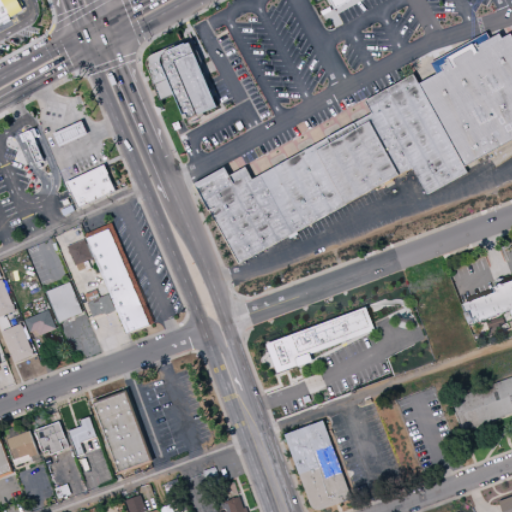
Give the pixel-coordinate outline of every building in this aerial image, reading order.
[(0,0),(0,25),(24,13),(17,0),(0,0)] [(327,0),(333,9),(350,0),(327,0)] [(511,33),(503,38),(500,33),(490,38),(487,32),(430,63),(436,74),(419,84),(466,168),(488,155),(511,141),(511,33)] [(188,119),(217,107),(190,40),(152,54),(148,57),(146,60),(146,64),(160,102),(174,95),(183,116),(186,115),(188,119)] [(466,168),(419,84),(414,74),(388,88),(364,101),(371,114),(343,129),(260,175),(293,234),(413,168),(427,195),(468,172),(466,168)] [(51,134),(82,120),(88,135),(58,148),(51,134)] [(35,163),(29,147),(26,149),(20,134),(33,128),(39,143),(37,144),(43,160),(35,163)] [(511,141),(488,155),(496,168),(511,157),(511,141)] [(104,164),(109,174),(108,174),(116,191),(78,208),(71,192),(69,192),(65,182),(104,164)] [(260,175),(253,179),(246,167),(229,176),(224,167),(193,184),(237,265),(293,234),(260,175)] [(126,335),(154,323),(151,315),(145,301),(140,288),(135,276),(127,258),(119,239),(115,227),(112,222),(84,234),(126,335)] [(85,241),(79,226),(61,234),(67,249),(68,248),(85,241)] [(85,241),(96,267),(79,274),(70,254),(69,255),(68,251),(69,250),(68,248),(85,241)] [(101,276),(104,284),(86,292),(83,284),(101,276)] [(0,279),(2,279),(3,283),(4,282),(5,286),(12,305),(13,304),(15,308),(14,308),(15,311),(0,317),(0,279)] [(463,305),(470,302),(471,303),(473,302),(473,301),(486,296),(487,297),(489,296),(488,295),(495,293),(494,288),(511,281),(511,316),(510,311),(500,315),(500,314),(498,314),(498,315),(485,320),(484,320),(482,320),(482,321),(474,324),(474,323),(469,325),(465,314),(466,314),(463,305)] [(83,313),(70,282),(45,292),(58,323),(83,313)] [(108,294),(115,311),(106,315),(105,313),(100,315),(100,314),(93,317),(87,303),(108,294)] [(366,307),(375,330),(319,352),(309,356),(297,360),(299,366),(277,374),(266,346),(297,333),(349,314),(366,307)] [(56,329),(55,324),(56,324),(55,321),(53,321),(49,310),(24,319),(30,333),(31,333),(34,338),(56,329)] [(34,355),(32,352),(33,352),(32,348),(31,348),(23,330),(24,329),(22,326),(21,326),(20,323),(1,331),(14,363),(34,355)] [(452,400),(511,377),(511,412),(491,421),(464,431),(452,400)] [(93,402),(126,389),(153,462),(120,474),(93,402)] [(67,431),(80,426),(78,420),(90,416),(97,437),(81,443),(85,454),(77,457),(67,431)] [(285,434),(324,420),(352,499),(322,510),(319,510),(315,509),(313,508),(311,505),(285,434)] [(34,430),(59,421),(66,439),(60,441),(64,450),(50,455),(48,451),(43,453),(34,430)] [(15,466),(40,457),(30,430),(27,431),(26,427),(6,434),(8,439),(5,440),(15,466)] [(81,443),(97,437),(101,448),(85,454),(81,443)] [(0,439),(1,439),(14,473),(0,477),(0,439)] [(58,456),(64,472),(50,477),(44,461),(58,456)] [(50,478),(64,473),(71,495),(58,500),(50,478)] [(178,479),(182,490),(171,494),(167,483),(178,479)] [(234,482),(238,494),(223,499),(219,487),(234,482)] [(141,495),(147,511),(144,511),(129,511),(125,500),(141,495)] [(240,496),(244,508),(247,507),(248,511),(222,511),(225,511),(226,511),(225,509),(223,510),(221,503),(223,503),(222,502),(240,496)] [(503,511),(499,501),(511,496),(511,511),(503,511)]
